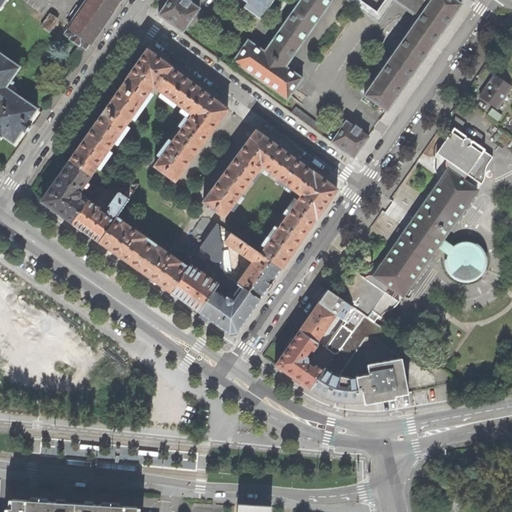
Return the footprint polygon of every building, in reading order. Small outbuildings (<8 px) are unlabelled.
[(3,135),(14,142),(23,130),(26,132),(29,127),(32,123),(29,121),(37,109),(9,89),(14,82),(11,80),(20,67),(0,52),(0,6),(1,7),(5,0),(0,0),(0,136),(1,138),(3,135)] [(80,45),(80,44),(86,48),(90,42),(91,43),(121,0),(86,0),(68,26),(69,27),(65,34),(71,37),(70,38),(80,45)] [(168,0),(167,2),(158,14),(183,32),(200,8),(191,2),(192,1),(190,0),(168,0)] [(248,41),(233,61),(287,100),(303,78),(286,67),(330,3),(326,0),(300,0),(264,52),(248,41)] [(243,0),(245,1),(241,6),(260,19),(273,0),(243,0)] [(344,0),(371,18),(376,12),(358,0),(344,0)] [(455,0),(430,0),(419,17),(364,95),(386,111),(397,96),(398,96),(402,90),(402,89),(446,25),(447,26),(451,20),(451,19),(461,4),(455,0)] [(383,0),(376,12),(371,18),(378,22),(393,0),(383,0)] [(430,0),(394,0),(419,17),(430,0)] [(42,26),(49,32),(58,19),(50,14),(42,26)] [(76,149),(69,159),(90,174),(153,87),(191,114),(154,166),(175,181),(187,164),(228,108),(216,100),(185,77),(147,51),(137,64),(127,79),(126,80),(119,89),(98,119),(76,149)] [(487,86),(480,96),(497,109),(511,87),(511,86),(495,75),(487,86)] [(292,113),(322,135),(326,129),(296,107),(292,113)] [(346,121),(331,142),(354,157),(361,147),(369,136),(361,130),(361,129),(355,125),(354,126),(346,121)] [(446,168),(448,170),(463,180),(467,175),(479,157),(488,163),(493,157),(484,151),(485,149),(484,149),(481,152),(471,145),(471,144),(472,142),(471,140),(470,139),(468,138),(466,138),(464,138),(463,140),(452,132),(455,128),(454,128),(436,153),(446,161),(445,163),(446,168)] [(268,139),(255,130),(216,183),(203,201),(224,217),(261,165),(276,145),(268,139)] [(299,162),(276,145),(261,165),(302,195),(259,253),(280,268),(292,251),(306,233),(325,206),(337,189),(299,162)] [(485,168),(488,163),(479,157),(467,175),(481,185),(483,182),(484,178),(485,174),(485,168)] [(56,211),(72,222),(87,201),(82,197),(80,191),(92,175),(90,174),(69,159),(41,201),(56,211)] [(374,275),(389,286),(403,296),(438,246),(442,240),(477,190),(463,180),(448,170),(413,219),(374,275)] [(119,192),(129,198),(134,191),(127,186),(119,188),(119,192)] [(114,220),(129,198),(119,192),(118,192),(109,206),(111,207),(107,212),(104,214),(98,210),(99,208),(88,200),(87,201),(72,222),(86,233),(98,241),(114,220)] [(203,245),(206,240),(204,235),(212,224),(209,218),(202,217),(190,234),(196,243),(203,245)] [(156,282),(170,292),(185,270),(178,265),(180,262),(158,247),(156,250),(143,240),(145,237),(123,222),(121,225),(114,220),(98,241),(115,253),(156,282)] [(203,245),(202,247),(207,251),(210,252),(212,259),(214,262),(222,260),(219,235),(217,224),(217,225),(206,240),(203,245)] [(217,225),(212,224),(204,235),(206,240),(217,225)] [(225,239),(230,233),(217,224),(219,235),(225,239)] [(259,253),(230,233),(225,239),(224,241),(249,259),(251,255),(253,257),(255,259),(237,283),(238,284),(243,288),(259,299),(271,282),(280,268),(259,253)] [(455,249),(442,240),(438,246),(451,255),(449,259),(450,266),(453,271),(456,274),(461,277),(467,277),(472,276),(477,273),(480,268),(481,263),(481,256),(479,251),(475,248),(470,245),(464,244),(458,246),(455,249)] [(207,251),(202,247),(194,257),(200,261),(207,251)] [(185,302),(199,312),(214,290),(218,283),(216,282),(215,283),(189,265),(185,270),(170,292),(185,302)] [(385,292),(389,286),(374,275),(372,275),(366,276),(364,277),(354,270),(337,295),(338,297),(353,307),(365,315),(375,322),(380,315),(382,316),(385,312),(387,311),(394,307),(396,305),(399,301),(385,292)] [(227,283),(235,289),(238,284),(237,283),(230,279),(227,283)] [(214,322),(229,333),(237,331),(247,317),(259,299),(243,288),(233,301),(228,297),(227,299),(214,290),(199,312),(214,322)] [(319,303),(329,310),(334,303),(324,296),(319,303)] [(334,303),(329,310),(336,315),(344,320),(353,307),(338,297),(334,303)] [(317,342),(336,315),(329,310),(319,303),(303,325),(299,330),(317,342)] [(365,315),(353,307),(344,320),(333,337),(325,348),(334,354),(337,354),(365,315)] [(171,310),(171,311),(180,316),(182,313),(180,312),(175,309),(172,308),(171,310)] [(338,375),(339,376),(365,338),(373,338),(397,356),(406,344),(375,322),(365,315),(337,354),(334,354),(325,368),(333,374),(335,373),(338,375)] [(299,330),(275,365),(292,377),(310,390),(323,371),(315,366),(314,368),(307,363),(308,361),(308,358),(306,356),(311,349),(313,351),(318,344),(317,342),(299,330)] [(319,344),(325,348),(333,337),(327,333),(319,344)] [(369,374),(375,400),(388,397),(408,394),(401,359),(372,364),(368,368),(369,374)] [(349,378),(339,376),(338,375),(335,373),(333,374),(325,368),(323,371),(310,390),(315,393),(320,396),(325,399),(336,402),(348,404),(360,403),(365,402),(359,376),(349,378)] [(365,402),(375,400),(369,374),(359,376),(365,402)] [(74,511),(74,507),(65,506),(65,503),(40,501),(12,500),(12,508),(8,508),(8,511),(74,511)]
